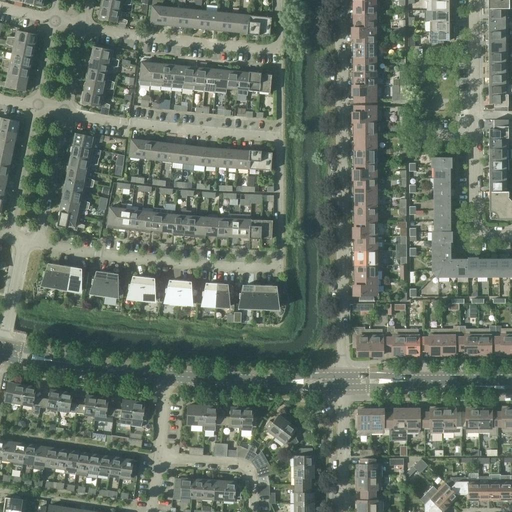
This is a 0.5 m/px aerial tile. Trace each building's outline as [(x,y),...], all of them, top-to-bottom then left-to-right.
[(122,0),(102,0),(101,7),(121,11),(123,5),(131,5),(131,2),(122,0)] [(351,0),(352,6),(354,6),(354,14),(359,14),(375,14),(375,8),(377,8),(376,0),(364,0),(359,0),(358,0),(351,0)] [(448,11),(448,0),(426,0),(427,11),(448,11)] [(511,0),(488,0),(488,9),(494,9),(507,9),(511,8),(511,0)] [(161,25),(163,7),(152,6),(150,24),(161,25)] [(120,18),(121,11),(101,7),(99,19),(119,23),(126,24),(127,24),(127,21),(120,18)] [(161,25),(172,26),(174,8),(163,7),(161,25)] [(172,26),(183,27),(185,9),(174,8),(172,26)] [(183,27),(194,28),(195,10),(185,9),(183,27)] [(488,9),(489,20),(494,20),(508,19),(507,9),(494,9),(488,9)] [(194,28),(205,29),(206,11),(195,10),(194,28)] [(205,29),(215,30),(217,12),(206,11),(205,29)] [(427,11),(424,11),(424,22),(430,22),(430,21),(449,21),(448,11),(427,11)] [(215,30),(226,31),(228,14),(217,12),(215,30)] [(226,31),(237,32),(239,15),(228,14),(226,31)] [(354,14),(352,14),(352,20),(354,20),(354,28),(359,28),(359,29),(375,29),(375,28),(375,23),(377,23),(377,14),(375,14),(359,14),(354,14)] [(237,32),(247,33),(248,33),(249,16),(239,15),(237,32)] [(259,36),(259,35),(258,34),(260,17),(249,16),(248,33),(247,33),(247,35),(259,36)] [(271,18),(260,17),(258,34),(259,35),(270,36),(271,18)] [(494,20),(489,20),(489,30),(494,30),(508,30),(508,19),(494,20)] [(430,22),(430,32),(449,32),(449,21),(430,21),(430,22)] [(354,28),(352,28),(352,34),(352,37),(354,37),(354,43),(359,43),(375,43),(375,37),(377,37),(377,28),(375,28),(375,29),(359,29),(359,28),(354,28)] [(489,30),(489,41),(494,41),(508,41),(508,30),(494,30),(489,30)] [(7,37),(7,41),(34,46),(37,35),(17,31),(15,37),(7,37)] [(449,41),(449,32),(430,32),(430,43),(431,43),(432,46),(438,46),(438,43),(444,43),(444,41),(449,41)] [(32,58),(34,46),(7,41),(6,44),(13,47),(12,53),(32,58)] [(494,41),(489,41),(489,52),(494,52),(508,52),(508,41),(494,41)] [(354,43),(352,43),(352,49),(354,49),(354,57),(359,57),(359,58),(375,57),(375,52),(377,52),(377,43),(375,43),(359,43),(354,43)] [(93,46),(91,58),(119,64),(119,60),(112,57),(113,51),(93,46)] [(489,52),(489,63),(494,63),(508,63),(508,52),(494,52),(489,52)] [(3,60),(2,63),(30,69),(32,58),(12,53),(11,60),(3,60)] [(354,57),(352,57),(352,63),(354,63),(354,71),(359,71),(359,72),(375,72),(375,71),(375,66),(377,66),(377,57),(375,57),(359,58),(359,57),(354,57)] [(118,67),(119,64),(91,58),(89,69),(109,73),(110,67),(118,67)] [(151,86),(151,81),(153,63),(141,62),(140,80),(139,80),(139,86),(150,87),(151,86)] [(27,80),(30,69),(2,63),(1,66),(9,69),(7,76),(27,80)] [(151,86),(161,87),(164,64),(153,63),(151,81),(151,86)] [(494,63),(489,63),(489,74),(494,74),(508,74),(508,63),(494,63)] [(172,88),(173,83),(174,66),(164,64),(161,87),(172,88)] [(172,88),(183,89),(185,67),(174,66),(173,83),(172,88)] [(194,90),(194,85),(196,68),(185,67),(183,89),(194,90)] [(196,68),(194,85),(194,90),(204,91),(207,69),(196,68)] [(89,69),(86,80),(114,86),(115,83),(107,80),(109,73),(89,69)] [(215,92),(216,88),(217,70),(207,69),(204,91),(215,92)] [(226,93),(227,89),(226,89),(228,71),(217,70),(216,88),(215,92),(226,93)] [(226,89),(227,89),(237,90),(239,72),(228,71),(226,89)] [(354,71),(352,71),(352,78),(354,78),(354,86),(359,86),(375,86),(375,80),(377,80),(377,71),(375,71),(375,72),(359,72),(359,71),(354,71)] [(248,91),(250,73),(249,73),(239,72),(237,90),(237,95),(247,96),(248,91)] [(248,91),(259,92),(260,74),(261,74),(261,73),(249,72),(249,73),(250,73),(248,91)] [(272,75),(261,74),(260,74),(259,92),(270,93),(272,75)] [(508,85),(508,74),(494,74),(489,74),(489,85),(506,85),(508,85)] [(27,80),(7,76),(6,82),(0,82),(0,86),(5,87),(25,92),(27,80)] [(86,80),(84,91),(104,96),(105,89),(113,89),(114,86),(86,80)] [(506,85),(489,85),(489,95),(508,95),(511,95),(511,84),(508,85),(506,85)] [(354,86),(352,86),(352,92),(352,95),(354,95),(355,100),(355,101),(356,101),(359,101),(375,101),(375,95),(377,95),(377,86),(375,86),(359,86),(354,86)] [(84,91),(82,103),(102,107),(100,114),(108,115),(109,109),(110,105),(103,102),(104,96),(84,91)] [(494,104),(494,112),(508,112),(508,95),(489,95),(489,104),(494,104)] [(355,113),(353,113),(353,116),(353,122),(355,122),(360,122),(375,121),(375,122),(377,122),(377,113),(375,113),(375,107),(359,107),(356,107),(354,107),(354,108),(355,113)] [(0,129),(16,133),(19,121),(0,117),(0,129)] [(494,129),(489,129),(489,138),(508,138),(511,137),(511,126),(508,126),(508,120),(494,120),(494,129)] [(355,130),(353,130),(353,136),(355,136),(360,136),(375,136),(375,122),(375,121),(360,122),(355,122),(355,130)] [(0,141),(14,144),(16,133),(0,129),(0,141)] [(76,133),(73,145),(93,149),(94,143),(102,143),(103,139),(95,138),(95,137),(76,133)] [(355,145),(353,145),(353,151),(355,151),(360,151),(360,150),(376,150),(376,151),(377,151),(377,142),(375,142),(375,136),(360,136),(355,136),(355,145)] [(508,138),(489,138),(489,149),(508,149),(508,138)] [(140,158),(142,141),(131,139),(129,157),(140,158)] [(0,153),(12,155),(14,144),(0,141),(0,153)] [(140,158),(151,160),(153,142),(142,141),(140,158)] [(164,143),(153,142),(151,160),(162,161),(164,143)] [(162,161),(173,162),(175,144),(164,143),(162,161)] [(173,162),(172,168),(182,169),(183,163),(185,146),(175,144),(173,162)] [(73,145),(71,156),(98,162),(99,158),(92,155),(93,149),(73,145)] [(183,163),(183,169),(193,170),(194,164),(194,165),(196,147),(185,146),(183,163)] [(207,148),(196,147),(194,165),(205,166),(207,148)] [(205,166),(217,167),(218,149),(207,148),(205,166)] [(229,150),(218,149),(217,167),(227,167),(229,150)] [(508,149),(489,149),(489,160),(506,160),(508,160),(511,159),(511,149),(508,149)] [(227,167),(238,168),(239,150),(229,150),(227,167)] [(250,151),(249,151),(239,150),(238,168),(249,169),(250,151)] [(249,169),(260,170),(261,152),(262,152),(262,151),(250,150),(249,151),(250,151),(249,169)] [(355,159),(353,159),(353,165),(355,165),(360,165),(376,165),(376,151),(376,150),(360,150),(360,151),(355,151),(355,159)] [(272,153),(262,152),(261,152),(260,170),(271,171),(272,153)] [(0,164),(9,167),(12,155),(0,153),(0,164)] [(118,154),(116,165),(123,167),(124,161),(124,156),(118,154)] [(98,165),(98,162),(71,156),(68,167),(88,171),(90,165),(98,165)] [(432,168),(434,168),(434,167),(449,167),(449,168),(451,168),(451,158),(432,158),(432,168)] [(489,160),(489,170),(506,170),(506,171),(508,171),(508,160),(506,160),(489,160)] [(0,176),(7,178),(9,167),(0,164),(0,176)] [(355,170),(353,171),(353,173),(353,180),(355,180),(360,179),(376,179),(378,179),(378,171),(376,171),(376,165),(360,165),(355,165),(355,170)] [(68,167),(66,178),(94,184),(98,185),(98,181),(94,181),(87,178),(88,171),(68,167)] [(434,167),(434,168),(434,178),(449,178),(449,168),(449,167),(434,167)] [(489,170),(490,181),(506,181),(506,171),(506,170),(489,170)] [(66,178),(64,190),(84,194),(85,187),(93,187),(94,184),(66,178)] [(449,178),(434,178),(434,189),(450,189),(449,178)] [(355,188),(353,188),(353,194),(355,194),(360,194),(376,193),(376,179),(360,179),(355,180),(355,188)] [(506,192),(506,181),(490,181),(490,192),(506,192)] [(450,200),(450,189),(434,189),(434,200),(450,200)] [(64,190),(62,201),(89,206),(90,203),(83,200),(84,194),(64,190)] [(509,192),(506,192),(490,192),(490,219),(511,219),(511,200),(511,201),(508,197),(509,197),(509,192)] [(355,202),(353,202),(353,208),(355,208),(360,208),(376,208),(376,193),(360,194),(355,194),(355,202)] [(251,195),(251,200),(251,204),(262,204),(262,195),(251,194),(251,195)] [(101,198),(99,206),(106,207),(108,199),(101,198)] [(450,200),(434,200),(434,211),(450,210),(450,200)] [(62,201),(59,212),(79,216),(81,210),(88,210),(89,206),(62,201)] [(121,209),(118,229),(129,231),(132,210),(131,210),(132,205),(127,204),(121,204),(121,209)] [(107,228),(118,229),(121,209),(110,207),(107,228)] [(129,231),(140,232),(142,211),(143,208),(139,207),(138,211),(132,210),(129,231)] [(153,213),(151,230),(162,232),(164,214),(164,209),(153,208),(153,213)] [(173,236),(184,236),(185,216),(186,210),(186,208),(181,208),(180,215),(175,215),(173,233),(173,236)] [(355,217),(353,217),(353,223),(355,223),(360,223),(360,222),(376,222),(376,208),(360,208),(355,208),(355,217)] [(173,233),(175,215),(175,210),(164,209),(164,214),(162,232),(173,233)] [(184,236),(195,237),(196,217),(191,216),(191,211),(186,210),(185,216),(184,236)] [(450,221),(450,210),(434,211),(434,221),(450,221)] [(150,233),(151,230),(153,213),(142,211),(140,232),(150,233)] [(78,222),(79,216),(59,212),(58,216),(59,216),(57,226),(76,230),(77,227),(84,229),(85,225),(78,222)] [(228,237),(239,237),(240,219),(240,215),(229,214),(229,219),(228,237)] [(240,215),(240,219),(239,237),(249,237),(250,237),(250,220),(251,215),(240,215)] [(206,235),(207,217),(196,217),(195,237),(205,238),(206,235)] [(217,236),(218,218),(207,217),(206,235),(217,236)] [(228,237),(229,219),(218,218),(217,236),(217,239),(228,240),(228,237)] [(261,220),(250,220),(250,237),(249,237),(249,239),(261,239),(261,238),(260,238),(261,220)] [(273,221),(261,220),(260,238),(261,238),(272,238),(273,221)] [(450,221),(434,221),(434,231),(434,232),(450,232),(450,231),(450,221)] [(355,228),(353,228),(353,231),(353,237),(355,237),(360,237),(376,237),(378,237),(378,228),(376,228),(376,222),(360,222),(360,223),(355,223),(355,228)] [(451,231),(450,231),(450,232),(434,232),(434,231),(432,231),(432,241),(450,241),(450,242),(451,242),(451,231)] [(355,245),(353,245),(353,251),(355,251),(360,251),(376,251),(376,237),(360,237),(355,237),(355,245)] [(450,241),(432,241),(432,252),(450,252),(450,242),(450,241)] [(355,260),(353,260),(353,266),(355,266),(360,266),(360,265),(382,265),(382,251),(376,251),(360,251),(355,251),(355,260)] [(450,259),(450,252),(432,252),(433,271),(435,274),(450,259)] [(468,277),(477,277),(477,259),(478,259),(478,258),(468,258),(468,259),(468,277)] [(450,259),(435,274),(439,277),(439,282),(449,282),(449,277),(458,277),(457,259),(450,259)] [(458,277),(468,277),(468,259),(457,259),(458,277)] [(478,259),(477,259),(477,277),(477,282),(487,282),(487,277),(488,277),(488,259),(478,259)] [(488,277),(499,277),(499,259),(488,259),(488,277)] [(499,277),(510,277),(510,259),(499,259),(499,277)] [(55,289),(56,287),(55,287),(59,266),(59,264),(52,263),(52,265),(49,264),(47,269),(44,269),(43,276),(45,277),(42,284),(47,285),(47,288),(55,289)] [(64,267),(59,266),(55,287),(56,287),(59,287),(59,290),(67,291),(71,266),(64,265),(64,267)] [(355,274),(353,274),(353,280),(355,280),(360,280),(376,280),(376,271),(382,271),(382,265),(360,265),(360,266),(355,266),(355,274)] [(78,267),(71,266),(67,291),(75,293),(75,290),(81,291),(81,283),(82,283),(84,275),(81,275),(81,270),(77,269),(78,267)] [(96,296),(104,297),(107,272),(101,271),(100,273),(97,272),(95,277),(92,277),(91,284),(93,284),(91,292),(96,293),(96,296)] [(114,273),(107,272),(104,297),(112,298),(112,295),(118,296),(123,297),(123,292),(118,291),(117,288),(119,288),(120,281),(117,280),(117,275),(114,274),(114,273)] [(133,301),(141,302),(144,277),(137,276),(137,277),(133,277),(132,282),(129,282),(128,289),(130,289),(128,297),(133,298),(133,301)] [(151,277),(144,277),(141,302),(149,302),(149,300),(155,300),(154,292),(156,292),(157,285),(154,285),(154,279),(150,279),(151,277)] [(170,305),(178,305),(180,280),(174,280),(173,281),(170,281),(169,286),(166,286),(165,293),(167,293),(165,301),(170,302),(170,305)] [(187,281),(180,280),(178,305),(186,306),(186,303),(192,304),(191,296),(193,296),(194,288),(191,288),(190,283),(187,282),(187,281)] [(355,286),(353,286),(353,289),(353,295),(360,295),(361,301),(374,301),(374,295),(378,295),(378,286),(376,286),(376,280),(360,280),(355,280),(355,286)] [(207,308),(216,308),(217,283),(210,282),(210,284),(207,284),(206,289),(203,289),(202,296),(204,296),(202,305),(208,305),(207,308)] [(224,283),(217,283),(216,308),(224,309),(224,306),(229,306),(228,298),(230,298),(231,291),(228,290),(227,285),(224,285),(224,283)] [(245,310),(253,310),(254,285),(247,284),(247,286),(243,286),(242,291),(239,291),(239,298),(241,299),(239,307),(245,307),(245,310)] [(260,285),(254,285),(253,310),(261,310),(261,307),(265,308),(266,286),(265,286),(260,286),(260,285)] [(265,285),(265,286),(266,286),(265,308),(264,310),(273,310),(273,308),(279,308),(278,300),(279,300),(280,292),(277,292),(276,287),(272,287),(272,285),(265,285)] [(453,329),(442,329),(442,355),(454,355),(454,350),(460,350),(460,334),(460,326),(453,326),(453,329)] [(466,326),(460,326),(460,334),(460,350),(465,350),(465,355),(478,355),(478,329),(465,329),(466,326)] [(489,329),(478,329),(478,355),(490,355),(490,350),(496,350),(496,334),(496,326),(489,326),(489,329)] [(370,355),(370,330),(365,330),(365,327),(354,327),(354,343),(357,343),(357,355),(370,355)] [(387,327),(387,334),(388,334),(388,351),(393,351),(393,355),(406,355),(406,329),(394,329),(394,327),(387,327)] [(496,334),(496,350),(501,350),(501,355),(511,354),(511,328),(501,329),(501,334),(496,334)] [(382,329),(370,330),(370,355),(382,355),(382,351),(388,351),(388,334),(387,334),(382,335),(382,329)] [(418,329),(406,329),(406,355),(418,355),(418,351),(424,351),(424,334),(418,334),(418,329)] [(429,334),(424,334),(424,351),(429,350),(429,355),(442,355),(442,329),(429,329),(429,334)] [(11,402),(22,404),(25,386),(10,383),(7,401),(11,402)] [(40,407),(42,398),(35,397),(34,396),(36,388),(25,386),(22,404),(32,405),(32,414),(39,415),(40,407)] [(48,399),(42,398),(40,407),(58,410),(61,392),(50,390),(49,399),(48,399)] [(72,394),(61,392),(58,410),(77,413),(78,404),(71,403),(72,394)] [(85,405),(78,404),(77,413),(95,415),(97,397),(86,396),(85,405)] [(113,417),(114,409),(107,408),(107,407),(108,399),(97,397),(95,415),(113,417)] [(121,409),(114,409),(113,417),(121,418),(120,424),(131,425),(134,402),(123,400),(122,409),(121,409)] [(141,427),(142,421),(146,421),(147,413),(144,412),(145,403),(134,402),(131,425),(131,426),(141,427)] [(188,406),(187,423),(204,424),(205,407),(188,406)] [(503,412),(497,413),(497,426),(503,426),(503,432),(511,432),(511,406),(507,407),(507,409),(502,409),(503,412)] [(216,407),(205,407),(204,424),(223,425),(223,417),(216,416),(216,407)] [(356,420),(356,435),(366,435),(366,433),(371,433),(371,407),(359,407),(359,420),(356,420)] [(378,407),(371,407),(371,433),(383,433),(383,429),(389,429),(389,413),(383,413),(383,409),(378,409),(378,407)] [(395,413),(389,413),(389,429),(389,441),(393,441),(393,440),(407,440),(407,433),(407,407),(399,407),(399,409),(395,409),(395,413)] [(414,407),(407,407),(407,433),(419,433),(419,426),(425,426),(425,413),(419,413),(419,409),(414,409),(414,407)] [(431,413),(425,413),(425,426),(431,426),(431,433),(443,433),(443,407),(435,407),(435,409),(431,409),(431,413)] [(450,407),(443,407),(443,433),(454,433),(454,436),(461,436),(461,426),(461,413),(455,413),(455,409),(450,409),(450,407)] [(466,413),(461,413),(461,426),(467,426),(467,433),(479,433),(479,407),(471,407),(471,409),(466,409),(466,413)] [(486,407),(479,407),(479,433),(490,432),(490,435),(497,435),(497,426),(497,413),(491,413),(491,409),(486,409),(486,407)] [(223,425),(241,426),(242,408),(231,408),(230,417),(223,417),(223,425)] [(253,409),(242,408),(241,426),(241,430),(252,431),(252,427),(256,427),(256,418),(253,418),(253,409)] [(276,436),(287,422),(278,415),(273,422),(272,423),(270,420),(264,427),(276,436)] [(18,421),(17,428),(25,429),(26,425),(24,422),(18,421)] [(296,429),(287,422),(276,436),(290,447),(298,442),(297,441),(295,437),(296,435),(297,435),(299,432),(295,430),(296,429)] [(94,433),(93,440),(105,441),(105,435),(94,433)] [(129,439),(128,445),(139,447),(141,447),(142,440),(129,439)] [(15,443),(5,441),(2,459),(13,461),(15,443)] [(26,445),(15,443),(13,461),(12,465),(23,466),(23,462),(26,445)] [(37,446),(26,445),(23,462),(34,464),(37,446)] [(248,450),(244,458),(251,462),(257,455),(255,453),(257,448),(250,445),(248,450)] [(47,448),(37,446),(34,464),(33,469),(44,470),(44,466),(45,466),(47,448)] [(237,457),(244,458),(248,450),(240,446),(237,446),(237,457)] [(58,449),(47,448),(45,466),(55,467),(58,449)] [(69,451),(58,449),(55,467),(66,469),(69,451)] [(79,453),(69,451),(66,469),(65,473),(76,475),(79,453)] [(251,462),(256,469),(264,465),(268,462),(261,451),(258,455),(257,455),(251,462)] [(295,456),(295,467),(313,467),(313,456),(304,456),(304,455),(304,452),(295,452),(295,456)] [(90,454),(79,453),(76,475),(87,477),(87,472),(90,454)] [(87,472),(98,474),(101,456),(90,454),(87,472)] [(111,458),(101,456),(98,474),(109,475),(111,458)] [(109,475),(119,477),(122,459),(111,458),(109,475)] [(137,461),(122,459),(119,477),(130,478),(132,470),(136,470),(137,461)] [(355,470),(355,477),(381,477),(381,465),(375,465),(374,459),(361,459),(361,465),(357,465),(357,470),(355,470)] [(256,469),(258,477),(268,476),(274,473),(268,462),(264,465),(256,469)] [(313,478),(313,467),(295,467),(295,485),(310,485),(310,478),(313,478)] [(409,471),(406,474),(409,477),(412,474),(416,470),(413,467),(409,471)] [(500,474),(489,474),(489,476),(490,500),(498,500),(498,499),(500,499),(500,475),(500,474)] [(503,500),(511,500),(511,481),(511,475),(500,475),(500,499),(503,499),(503,500)] [(269,481),(268,476),(258,477),(258,486),(267,486),(266,481),(269,481)] [(479,476),(479,481),(479,499),(481,499),(481,500),(489,500),(489,476),(479,476)] [(195,480),(192,480),(191,497),(202,498),(203,480),(203,477),(195,477),(195,480)] [(381,489),(381,477),(355,477),(355,485),(358,485),(358,489),(361,489),(361,495),(375,495),(375,489),(381,489)] [(457,494),(467,494),(468,494),(468,481),(468,477),(451,478),(446,483),(445,483),(457,495),(457,494)] [(180,497),(191,497),(192,480),(181,479),(177,479),(176,479),(173,499),(174,499),(180,499),(180,497)] [(214,481),(203,480),(202,498),(213,499),(214,481)] [(225,482),(214,481),(213,499),(223,500),(225,482)] [(476,500),(476,499),(479,499),(479,481),(468,481),(468,494),(467,494),(467,499),(471,499),(471,500),(476,500)] [(235,500),(235,499),(242,499),(243,485),(240,485),(240,483),(225,482),(223,500),(235,500)] [(458,495),(457,494),(457,495),(445,483),(446,483),(445,483),(437,491),(450,503),(458,495)] [(295,485),(295,504),(313,504),(313,492),(310,492),(310,485),(295,485)] [(433,487),(420,500),(425,504),(430,499),(442,510),(441,510),(442,511),(450,503),(437,491),(433,487)] [(4,508),(20,511),(24,511),(26,500),(20,499),(21,496),(14,495),(13,498),(5,497),(4,508)] [(356,506),(355,511),(381,511),(381,501),(375,501),(375,495),(361,495),(362,501),(358,501),(358,506),(356,506)] [(442,510),(430,499),(425,504),(424,511),(441,511),(441,510),(442,510)]
